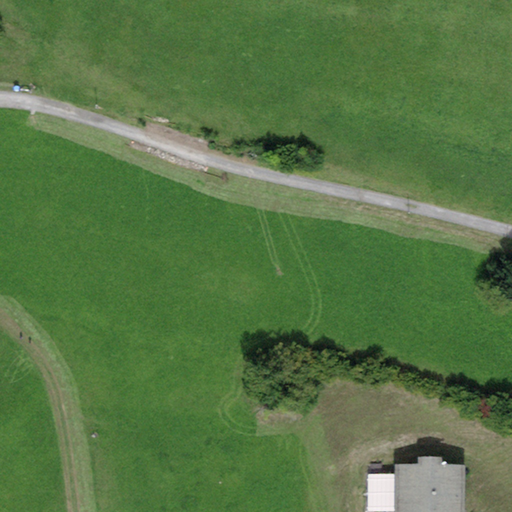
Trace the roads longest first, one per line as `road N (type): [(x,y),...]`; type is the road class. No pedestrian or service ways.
road 1 (unclassified): [(511,232),(0,99)]
road 2 (track): [(0,314),(37,348),(65,397),(83,511)]
